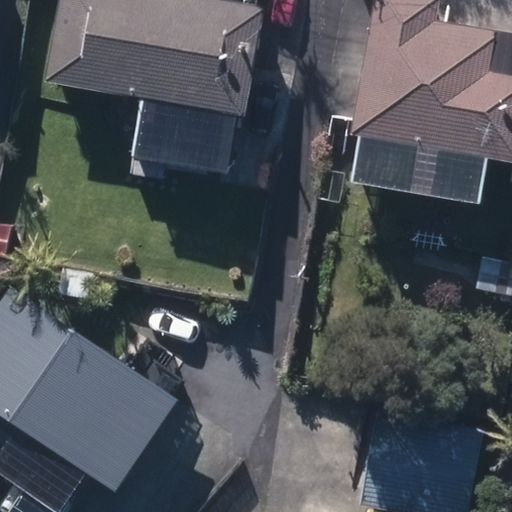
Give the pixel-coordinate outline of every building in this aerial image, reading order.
[(135,158),(230,173),(239,114),(249,116),(266,8),(216,0),(61,0),(49,82),(145,98),(135,158)] [(375,0),(352,132),(511,161),(511,43),(504,42),(506,33),(437,21),(440,0),(375,0)] [(150,200),(30,185),(25,225),(145,240),(150,200)] [(511,258),(480,252),(472,292),(511,299),(511,258)] [(60,299),(94,301),(95,275),(62,273),(60,299)] [(0,456),(0,504),(11,511),(62,511),(90,473),(118,491),(179,400),(11,288),(0,303),(0,410),(21,424),(0,456)] [(361,506),(393,511),(468,511),(484,437),(380,416),(361,506)]
